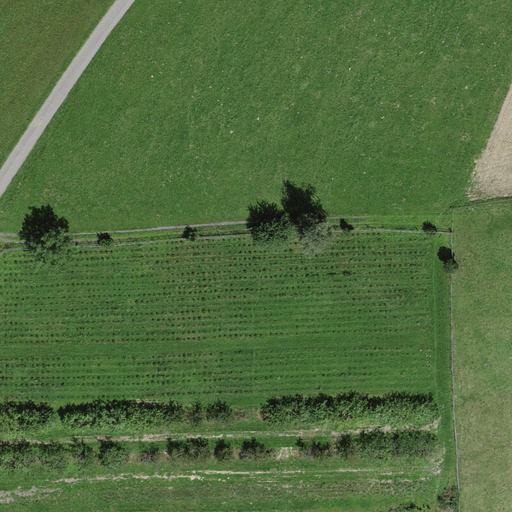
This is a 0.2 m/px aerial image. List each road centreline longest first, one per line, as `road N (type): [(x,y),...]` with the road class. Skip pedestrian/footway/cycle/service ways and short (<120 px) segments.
road 1 (track): [(440,220),(0,233)]
road 2 (track): [(128,0),(0,188)]
